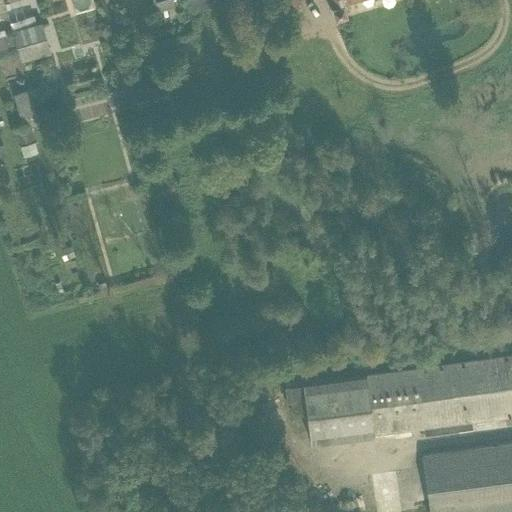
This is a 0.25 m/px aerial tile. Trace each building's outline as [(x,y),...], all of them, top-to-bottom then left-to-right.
[(144,0),(127,0),(133,20),(149,16),(144,0)] [(214,0),(185,0),(189,10),(213,3),(213,0),(214,0)] [(328,0),(333,14),(346,10),(343,0),(328,0)] [(8,20),(20,58),(47,49),(40,18),(35,20),(32,12),(8,20)] [(130,93),(135,109),(136,114),(172,103),(170,95),(177,93),(172,77),(164,79),(160,66),(124,76),(130,93)] [(19,117),(34,113),(26,87),(12,91),(19,117)] [(118,114),(135,109),(130,93),(115,98),(118,114)] [(33,135),(28,120),(12,125),(16,140),(33,135)] [(114,283),(128,279),(124,265),(110,269),(114,283)] [(471,420),(511,414),(511,353),(281,384),(283,398),(289,398),(290,410),(305,408),(309,441),(418,426),(423,434),(471,427),(471,420)] [(511,439),(420,452),(428,511),(477,511),(511,507),(511,439)]
